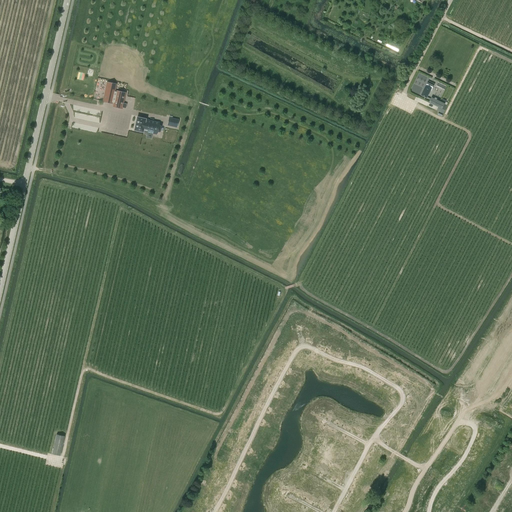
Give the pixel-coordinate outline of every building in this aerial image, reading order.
[(431,91),(434,84),(428,81),(425,87),(422,95),(427,97),(430,90),(431,91)] [(108,83),(104,101),(112,103),(112,102),(114,102),(114,105),(122,107),(126,93),(117,91),(117,92),(115,91),(116,87),(116,85),(108,83)] [(437,111),(443,114),(445,110),(442,109),(445,104),(445,103),(431,97),(429,103),(438,108),(437,111)] [(137,117),(135,130),(144,132),(145,131),(156,133),(160,128),(159,123),(147,120),(147,119),(137,117)] [(170,117),(168,125),(177,127),(179,119),(170,117)] [(286,317),(296,321),(299,316),(293,314),(295,310),(290,308),(286,317)] [(315,318),(315,319),(312,318),(309,326),(319,329),(322,320),(315,318)] [(326,332),(337,336),(341,327),(330,322),(326,332)] [(349,345),(353,337),(348,334),(344,342),(349,345)] [(365,343),(359,355),(366,358),(371,346),(365,343)] [(384,371),(389,360),(382,356),(377,367),(384,371)] [(270,371),(272,367),(261,361),(259,365),(270,371)] [(291,363),(289,369),(298,373),(300,367),(291,363)] [(405,376),(408,372),(396,365),(391,372),(398,376),(400,373),(405,376)] [(345,369),(340,380),(348,383),(353,372),(345,369)] [(264,383),(255,378),(257,376),(253,374),(250,380),(262,387),(264,383)] [(420,392),(427,382),(417,376),(411,386),(420,392)] [(282,397),(290,400),(295,387),(282,382),(278,393),(283,395),(282,397)] [(246,395),(256,399),(258,395),(248,390),(246,395)] [(274,407),(286,413),(289,405),(278,400),(274,407)] [(242,409),(245,403),(241,401),(236,410),(248,416),(250,412),(242,409)] [(396,428),(399,424),(402,425),(405,420),(394,415),(389,425),(396,428)] [(338,425),(350,431),(354,423),(342,417),(338,425)] [(261,429),(258,438),(269,442),(272,434),(261,429)] [(389,431),(386,438),(399,445),(403,438),(389,431)] [(60,456),(64,436),(56,434),(52,454),(60,456)] [(317,441),(315,446),(320,448),(324,440),(313,434),(311,438),(317,441)] [(328,442),(338,446),(341,439),(331,435),(328,442)] [(383,455),(387,457),(389,454),(378,446),(371,458),(378,462),(383,455)] [(306,459),(313,462),(317,454),(303,447),(300,451),(308,455),(306,459)] [(304,493),(308,495),(312,484),(308,482),(304,493)] [(347,511),(349,511),(347,510),(349,506),(343,502),(338,511),(337,511),(347,511)]
